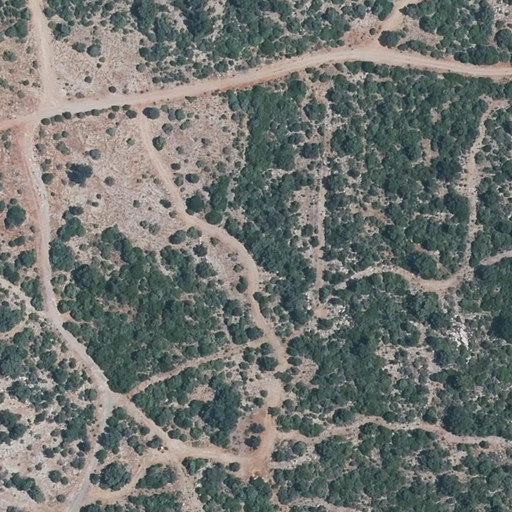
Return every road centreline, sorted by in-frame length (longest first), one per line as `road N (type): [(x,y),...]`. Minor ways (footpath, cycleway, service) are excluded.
road 1 (track): [(66,511),(94,460),(110,396),(56,313),(46,267),(32,135),(48,89),(31,0)]
road 2 (track): [(511,68),(470,72),(356,59),(121,98),(0,131)]
